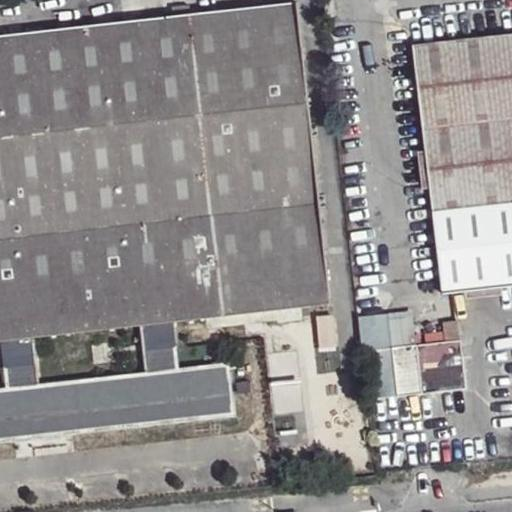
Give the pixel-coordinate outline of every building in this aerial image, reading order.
[(297,2),(0,35),(0,341),(1,342),(6,389),(0,389),(0,441),(234,415),(228,364),(178,369),(172,322),(331,304),(297,2)] [(511,34),(411,45),(442,294),(465,291),(501,287),(511,286),(511,34)] [(465,291),(466,299),(502,295),(501,287),(465,291)] [(318,319),(320,348),(337,346),(334,317),(318,319)] [(388,319),(392,348),(415,346),(412,317),(388,319)] [(392,348),(398,397),(467,390),(460,341),(415,346),(392,348)] [(398,397),(392,348),(369,350),(374,399),(398,397)]
